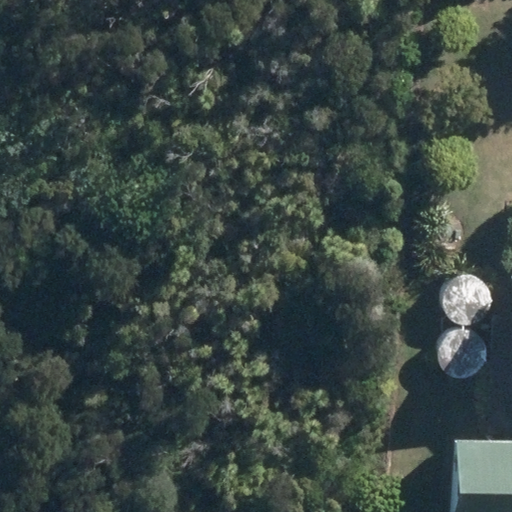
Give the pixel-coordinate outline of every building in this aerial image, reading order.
[(511,168),(495,168),(493,205),(511,205),(511,168)] [(449,324),(454,325),(457,325),(459,325),(465,324),(470,322),(474,320),(478,316),(482,312),(484,308),(486,303),(487,297),(487,292),(486,287),(485,282),(482,277),(479,273),(475,270),(470,267),(465,265),(460,264),(455,264),(449,265),(444,267),(440,269),(436,273),(432,277),(429,281),(428,286),(427,291),(427,297),(428,302),(429,307),(432,312),(435,316),(439,319),(444,322),(449,324)] [(511,271),(499,271),(492,395),(511,396),(511,271)] [(448,386),(453,387),(456,387),(458,387),(464,386),(469,384),(473,382),(477,378),(481,374),(484,370),(485,365),(486,359),(486,354),(486,349),(484,344),(481,339),(478,335),(474,332),(469,329),(464,327),(459,326),(454,326),(448,327),(444,329),(439,332),(435,335),(431,339),(429,343),(427,348),(426,354),(426,359),(427,364),(428,369),(431,374),(434,378),(438,381),(443,384),(448,386)] [(511,511),(511,440),(436,438),(426,493),(428,511),(511,511)]
